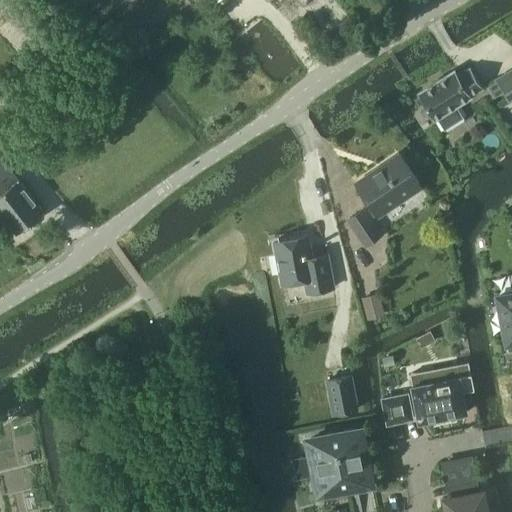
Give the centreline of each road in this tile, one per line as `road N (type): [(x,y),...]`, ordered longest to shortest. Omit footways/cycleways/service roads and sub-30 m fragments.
road 1 (unclassified): [(0,306),(168,185),(453,0)]
road 2 (residential): [(425,511),(421,451),(511,434)]
